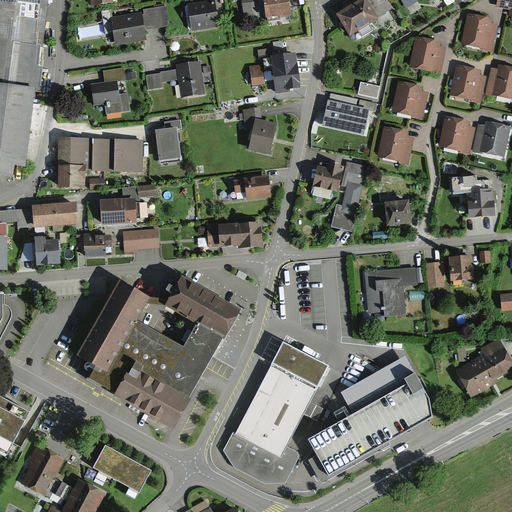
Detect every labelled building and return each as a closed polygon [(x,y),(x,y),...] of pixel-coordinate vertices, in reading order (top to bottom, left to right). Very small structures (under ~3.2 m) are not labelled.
[(48,0),(0,0),(0,177),(13,179),(14,169),(26,170),(35,93),(39,94),(42,69),(38,68),(40,47),(43,47),(48,0)] [(255,0),(242,0),(244,18),(253,17),(252,9),(257,8),(255,0)] [(288,0),(264,0),(267,19),(291,16),(288,0)] [(367,0),(363,0),(337,15),(350,38),(378,22),(375,18),(390,9),(384,0),(369,0),(368,1),(367,0)] [(416,0),(401,0),(411,14),(421,8),(416,0)] [(511,0),(497,0),(496,9),(510,12),(509,17),(511,18),(511,0)] [(215,1),(187,6),(192,31),(219,27),(215,1)] [(143,11),(143,13),(146,31),(170,27),(167,6),(143,11)] [(106,35),(113,34),(110,18),(112,18),(111,11),(99,13),(101,20),(103,20),(106,35)] [(148,42),(146,31),(143,13),(112,18),(110,18),(113,34),(115,47),(148,42)] [(492,20),(468,15),(461,46),(491,52),(497,26),(491,25),(492,20)] [(441,44),(416,38),(408,69),(439,76),(446,48),(440,47),(441,44)] [(295,56),(270,59),(274,91),(300,88),(295,56)] [(200,63),(177,67),(177,71),(162,73),(162,74),(147,77),(149,91),(163,88),(162,83),(178,80),(181,99),(205,95),(200,63)] [(265,65),(251,65),(252,83),(265,83),(265,65)] [(481,71),(457,66),(450,96),(473,101),(473,102),(481,104),(487,77),(480,76),(481,71)] [(497,70),(491,69),(485,96),(494,99),(495,97),(511,101),(511,68),(498,66),(497,70)] [(105,84),(92,85),(94,105),(105,103),(107,115),(130,112),(126,81),(136,80),(135,72),(124,74),(123,69),(104,72),(105,84)] [(383,85),(385,72),(374,70),(372,83),(383,85)] [(423,87),(399,82),(393,114),(422,120),(428,93),(422,92),(423,87)] [(379,88),(361,83),(358,95),(377,99),(379,88)] [(377,104),(332,94),(328,113),(336,115),(333,128),(364,135),(370,111),(375,113),(377,104)] [(470,123),(446,118),(439,148),(469,155),(476,128),(469,126),(470,123)] [(277,126),(255,121),(249,150),(270,155),(277,126)] [(166,131),(156,132),(160,162),(181,159),(177,130),(181,129),(180,122),(165,124),(166,131)] [(511,128),(487,123),(486,128),(480,126),(474,153),(504,159),(511,128)] [(414,133),(384,128),(378,159),(408,164),(414,133)] [(92,140),(59,139),(58,189),(85,189),(85,170),(93,170),(93,173),(143,173),(144,140),(114,140),(92,140)] [(365,166),(348,162),(341,188),(346,189),(342,206),(336,205),(331,227),(352,232),(363,186),(367,172),(364,171),(365,166)] [(343,169),(318,163),(313,186),(311,193),(313,196),(330,200),(332,198),(334,193),(338,194),(343,169)] [(244,183),(235,183),(236,194),(245,193),(246,200),(270,198),(268,177),(244,178),(244,183)] [(477,178),(452,180),(454,195),(468,194),(470,219),(495,217),(493,190),(492,191),(491,182),(477,183),(477,178)] [(104,179),(89,180),(90,190),(106,189),(104,179)] [(156,185),(137,188),(139,200),(158,196),(156,185)] [(135,200),(101,202),(102,226),(136,224),(135,200)] [(32,207),(32,210),(34,226),(34,229),(79,226),(77,204),(32,207)] [(410,204),(388,207),(391,228),(412,225),(410,204)] [(18,227),(34,226),(32,210),(0,212),(0,223),(18,222),(18,227)] [(218,224),(207,225),(209,248),(220,247),(220,249),(240,247),(240,250),(263,248),(261,223),(218,226),(218,224)] [(159,230),(123,232),(125,253),(137,253),(137,250),(160,249),(159,230)] [(95,234),(77,236),(78,250),(84,249),(85,259),(107,258),(106,255),(113,255),(111,237),(95,238),(95,234)] [(58,238),(35,240),(35,244),(25,244),(20,262),(37,260),(38,267),(60,265),(58,238)] [(473,259),(427,263),(429,288),(475,284),(473,259)] [(416,269),(365,274),(370,319),(405,316),(402,288),(417,286),(416,269)] [(301,302),(315,301),(314,278),(300,278),(301,302)] [(152,300),(122,283),(79,359),(96,369),(89,381),(178,431),(196,399),(244,314),(188,282),(174,306),(204,323),(189,349),(140,321),(152,300)] [(11,296),(0,295),(0,339),(10,323),(11,296)] [(511,295),(499,297),(501,312),(511,310),(511,295)] [(265,486),(286,483),(298,459),(298,454),(288,449),(305,417),(317,424),(325,409),(312,403),(330,368),(283,344),(236,435),(233,434),(224,451),(234,468),(265,486)] [(511,363),(503,348),(457,373),(470,397),(511,374),(511,363)] [(317,457),(309,462),(322,484),(431,419),(429,401),(405,360),(345,395),(357,416),(310,444),(317,457)] [(27,414),(0,400),(0,452),(6,455),(27,414)] [(65,458),(41,446),(23,485),(47,496),(65,458)] [(152,471),(105,446),(93,468),(140,493),(152,471)] [(102,511),(112,495),(83,480),(66,511),(102,511)]
